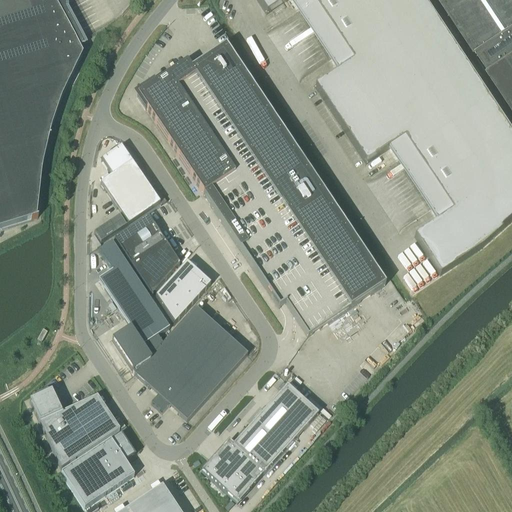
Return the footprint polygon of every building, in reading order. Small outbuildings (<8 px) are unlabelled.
[(0,0),(0,230),(38,219),(37,218),(36,219),(36,215),(41,176),(42,167),(49,139),(50,138),(49,138),(51,129),(61,100),(82,57),(82,56),(78,49),(84,47),(84,46),(82,47),(77,48),(75,45),(51,0),(0,0)] [(77,48),(82,47),(64,12),(63,0),(51,0),(75,45),(77,48)] [(511,163),(511,132),(424,0),(255,0),(266,16),(289,0),(291,0),(339,72),(314,89),(365,166),(390,149),(439,222),(430,228),(431,229),(473,201),(468,192),(511,163)] [(511,0),(437,0),(475,56),(480,64),(483,63),(488,71),(485,74),(511,114),(511,0)] [(385,287),(225,48),(190,71),(186,64),(146,91),(145,90),(144,89),(143,89),(142,89),(141,90),(140,91),(140,92),(140,93),(140,95),(136,97),(202,196),(203,197),(278,310),(285,305),(307,339),(385,287)] [(131,164),(99,186),(128,227),(159,206),(131,164)] [(151,216),(113,241),(151,299),(182,264),(151,216)] [(117,220),(93,236),(100,247),(124,230),(117,220)] [(111,245),(98,254),(111,274),(98,283),(142,349),(168,332),(111,245)] [(154,300),(173,328),(210,287),(185,265),(154,300)] [(186,425),(247,357),(194,310),(170,338),(134,377),(157,399),(151,406),(161,416),(168,408),(186,425)] [(40,330),(32,343),(39,348),(47,334),(40,330)] [(228,443),(200,473),(237,506),(298,438),(318,417),(286,388),(245,433),(239,440),(232,447),(228,443)] [(49,394),(29,404),(56,462),(56,463),(60,471),(107,440),(119,432),(97,398),(96,399),(94,400),(60,415),(50,394),(49,394)] [(121,436),(60,475),(83,511),(136,477),(125,462),(135,456),(121,436)] [(181,511),(165,487),(126,511),(181,511)]
